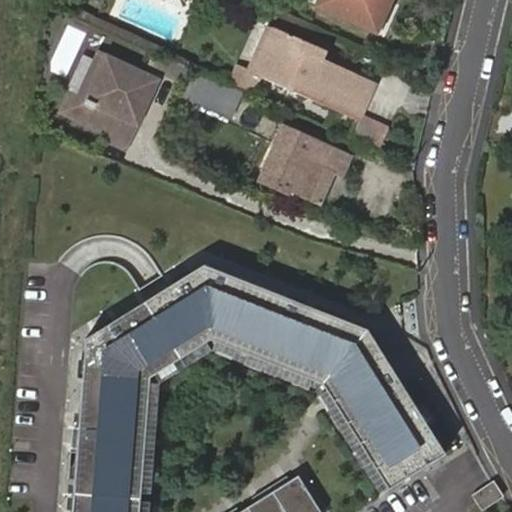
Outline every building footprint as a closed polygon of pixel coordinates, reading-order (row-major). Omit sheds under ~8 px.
[(320,0),(318,6),(376,32),(389,2),(390,1),(390,0),(320,0)] [(238,67),(231,81),(254,91),(260,78),(254,75),(267,46),(275,29),(269,27),(261,45),(249,72),(238,67)] [(307,99),(357,121),(358,119),(374,83),(324,61),(325,58),(327,52),(275,29),(267,46),(254,75),(260,78),(307,99)] [(160,82),(107,57),(88,98),(77,121),(108,135),(119,112),(141,123),(160,82)] [(230,85),(196,71),(184,97),(230,117),(242,91),(230,85)] [(77,121),(88,98),(76,92),(65,115),(77,121)] [(182,102),(228,122),(230,117),(184,97),(182,102)] [(141,123),(119,112),(108,135),(131,145),(141,123)] [(357,121),(349,139),(378,152),(387,132),(358,119),(357,121)] [(349,156),(285,128),(277,147),(281,149),(274,165),(269,163),(261,182),(287,193),(288,191),(319,205),(334,172),(341,175),(349,156)] [(86,339),(70,511),(137,511),(149,376),(212,339),(321,385),(387,491),(445,455),(368,330),(205,267),(160,294),(86,339)] [(318,511),(298,478),(240,511),(318,511)] [(503,496),(493,482),(472,496),(481,510),(503,496)]
